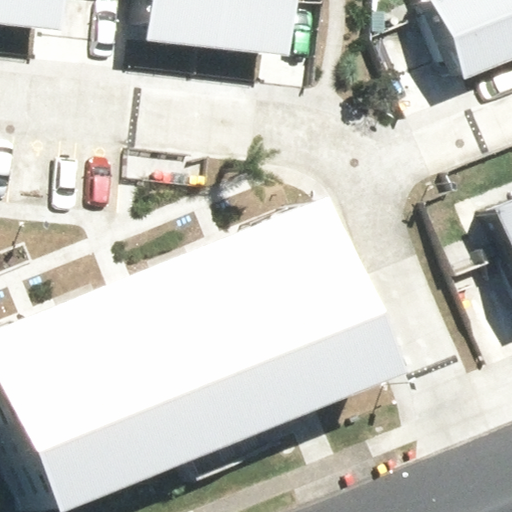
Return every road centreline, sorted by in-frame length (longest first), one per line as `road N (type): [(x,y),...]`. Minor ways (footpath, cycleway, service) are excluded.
road 1 (residential): [(353,180),(306,141),(253,121),(0,90)]
road 2 (residential): [(484,505),(353,180)]
road 3 (residential): [(511,115),(353,180)]
